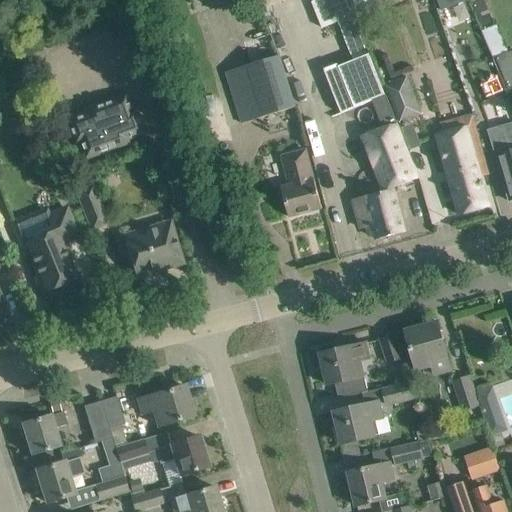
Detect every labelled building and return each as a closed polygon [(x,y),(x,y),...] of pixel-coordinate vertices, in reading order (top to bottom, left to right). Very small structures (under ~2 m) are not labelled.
[(341,21),(354,58),(369,53),(350,0),(314,0),(324,27),(341,21)] [(467,0),(436,0),(441,11),(468,1),(467,0)] [(484,0),(481,0),(471,4),(483,30),(496,25),(484,0)] [(511,86),(511,50),(496,57),(509,88),(511,86)] [(295,107),(279,56),(226,72),(242,124),(295,107)] [(384,86),(390,101),(398,121),(409,117),(409,119),(421,115),(406,78),(384,86)] [(84,159),(119,146),(118,143),(143,133),(134,109),(131,110),(125,94),(84,110),(85,113),(64,121),(73,146),(78,144),(84,159)] [(397,125),(385,96),(371,101),(383,129),(362,136),(384,192),(353,200),(359,222),(371,219),(377,239),(404,232),(392,186),(416,179),(396,125),(397,125)] [(474,125),(436,136),(453,196),(459,215),(489,206),(476,162),(483,160),(478,140),(474,125)] [(511,125),(489,132),(510,202),(511,201),(511,125)] [(281,187),(284,198),(289,217),(322,209),(314,179),(313,179),(306,150),(281,156),(289,185),(281,187)] [(92,185),(75,192),(91,231),(108,224),(92,185)] [(46,216),(52,231),(24,242),(39,278),(44,276),(49,288),(47,289),(47,290),(75,278),(63,250),(67,248),(64,242),(78,236),(66,208),(46,216)] [(183,264),(171,225),(170,221),(123,235),(135,273),(167,264),(168,268),(183,264)] [(405,330),(411,350),(416,370),(432,366),(434,375),(451,370),(437,322),(421,326),(422,330),(408,334),(407,330),(405,330)] [(394,335),(379,340),(387,362),(402,357),(394,335)] [(367,343),(320,354),(328,385),(337,383),(341,399),(363,394),(364,393),(368,392),(364,377),(361,363),(371,360),(371,359),(367,343)] [(475,395),(469,377),(454,382),(464,411),(479,406),(475,395)] [(411,384),(383,391),(387,405),(415,398),(411,384)] [(138,399),(142,414),(156,409),(161,425),(192,416),(192,415),(189,416),(184,401),(187,400),(183,386),(138,399)] [(479,406),(489,438),(491,438),(495,449),(506,445),(487,391),(475,395),(479,406)] [(100,401),(111,440),(114,449),(126,445),(120,425),(124,424),(115,397),(100,401)] [(101,441),(102,442),(111,440),(100,401),(83,406),(94,443),(101,441)] [(342,444),(361,440),(374,436),(371,422),(382,419),(378,402),(334,413),(337,426),(333,428),(336,442),(341,441),(342,444)] [(53,429),(66,426),(62,412),(21,424),(31,454),(58,446),(53,429)] [(198,436),(155,450),(159,463),(162,463),(169,486),(182,484),(179,475),(207,466),(198,436)] [(111,440),(102,442),(109,467),(98,470),(102,484),(95,486),(99,499),(126,491),(122,478),(123,478),(114,449),(111,440)] [(142,440),(126,445),(114,449),(123,478),(124,478),(119,462),(146,454),(142,440)] [(420,442),(420,443),(424,459),(436,456),(431,440),(420,442)] [(420,443),(392,449),(396,465),(424,459),(420,443)] [(480,455),(466,460),(473,478),(500,469),(494,451),(480,455)] [(62,462),(36,470),(46,503),(73,494),(68,478),(83,474),(78,459),(63,464),(62,462)] [(356,506),(376,501),(385,499),(381,483),(393,480),(389,463),(348,473),(356,506)] [(428,486),(432,501),(446,497),(443,483),(428,486)] [(473,511),(474,511),(479,510),(479,511),(507,511),(504,502),(494,505),(488,489),(468,496),(464,484),(447,490),(454,511),(473,511)] [(221,511),(214,487),(185,496),(184,495),(183,495),(184,496),(170,500),(173,511),(221,511)] [(161,502),(157,490),(131,498),(135,511),(161,502)]
